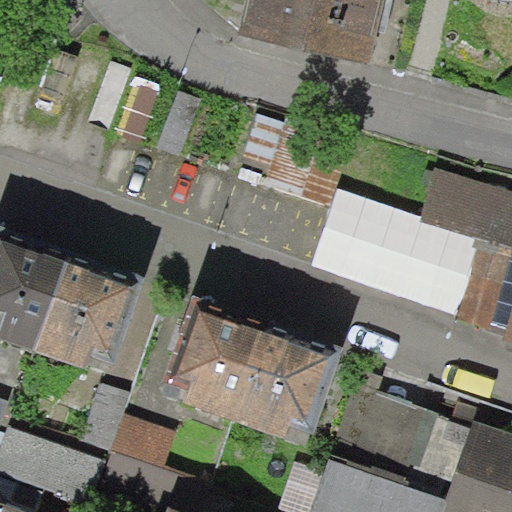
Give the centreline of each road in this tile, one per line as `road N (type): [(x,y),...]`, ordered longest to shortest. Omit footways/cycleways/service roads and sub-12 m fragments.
road 1 (residential): [(0,190),(511,375)]
road 2 (residential): [(511,147),(395,121),(231,66),(174,37),(142,0)]
